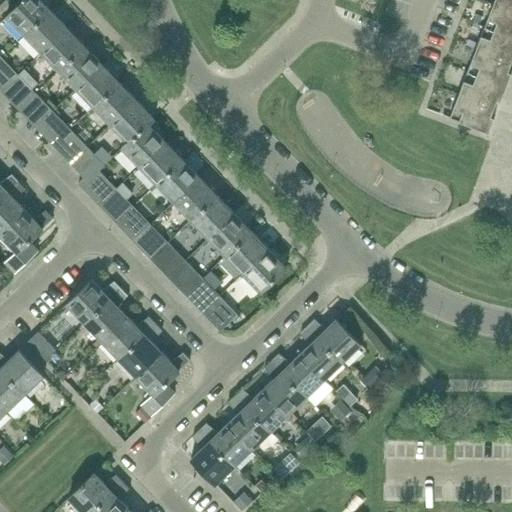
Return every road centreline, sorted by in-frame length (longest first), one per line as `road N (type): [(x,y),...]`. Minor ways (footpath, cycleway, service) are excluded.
road 1 (residential): [(225,365),(150,442),(213,511)]
road 2 (residential): [(225,365),(89,226)]
road 3 (residential): [(352,247),(218,112)]
road 4 (residential): [(511,323),(419,295),(352,247)]
road 5 (residential): [(352,247),(225,365)]
road 6 (residential): [(218,112),(316,19)]
road 7 (residential): [(89,226),(0,134)]
road 8 (residential): [(0,317),(89,226)]
road 9 (residential): [(218,112),(158,0)]
